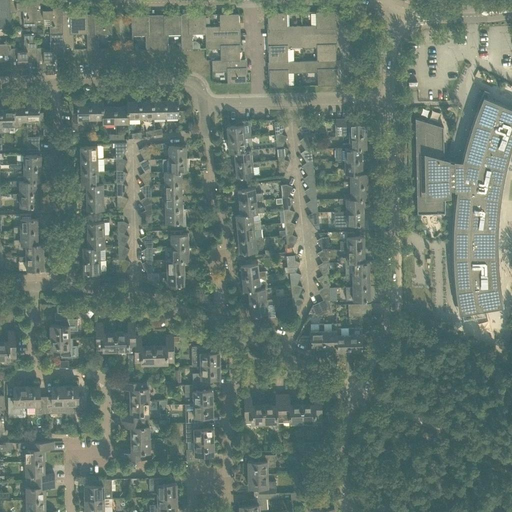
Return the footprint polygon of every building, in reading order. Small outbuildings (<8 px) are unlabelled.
[(0,0),(0,17),(10,17),(10,12),(9,12),(8,0),(0,0)] [(8,0),(9,12),(10,12),(17,12),(16,9),(22,9),(23,26),(31,26),(36,26),(36,21),(35,0),(26,1),(26,0),(8,0)] [(52,4),(44,4),(43,0),(35,0),(36,21),(43,20),(43,18),(49,18),(49,34),(62,33),(62,12),(62,8),(52,8),(52,4)] [(69,12),(62,12),(62,33),(63,49),(74,49),(73,33),(86,33),(87,33),(86,16),(87,16),(86,10),(69,11),(69,12)] [(316,25),(301,25),(302,37),(334,36),(334,28),(335,28),(335,11),(315,11),(316,25)] [(302,37),(301,25),(287,26),(286,12),(267,13),(268,30),(269,30),(269,37),(302,37)] [(220,26),(205,26),(206,33),(205,33),(205,37),(238,37),(238,29),(239,29),(238,13),(219,14),(220,26)] [(94,16),(87,16),(86,16),(87,33),(86,33),(87,49),(98,48),(98,34),(112,33),(111,14),(94,15),(94,16)] [(205,14),(188,14),(188,16),(181,16),(181,15),(180,15),(181,34),(180,34),(181,49),(192,48),(192,34),(205,33),(206,33),(205,26),(205,14)] [(157,49),(156,17),(148,17),(148,15),(131,16),(131,35),(145,35),(146,50),(157,49)] [(181,34),(180,15),(163,15),(163,16),(156,17),(157,49),(168,49),(167,34),(180,34),(181,34)] [(0,28),(10,28),(10,17),(0,17),(0,28)] [(43,47),(36,47),(37,69),(45,69),(45,63),(54,63),(53,58),(63,58),(63,49),(62,33),(49,34),(50,50),(43,50),(43,47)] [(10,55),(10,70),(19,70),(19,66),(28,65),(28,60),(31,60),(31,61),(37,61),(36,58),(36,48),(36,34),(31,34),(23,34),(23,51),(17,51),(17,48),(10,48),(10,55)] [(334,43),(334,36),(302,37),(302,48),(316,47),(317,60),(334,60),(336,60),(335,43),(334,43)] [(238,37),(205,37),(205,48),(205,49),(220,48),(220,60),(240,59),(239,44),(238,44),(238,37)] [(302,37),(269,37),(269,45),(268,45),(269,62),(270,62),(288,61),(288,60),(287,48),(302,48),(302,37)] [(0,57),(2,57),(2,55),(10,55),(10,48),(10,43),(0,43),(0,57)] [(244,59),(240,59),(220,60),(212,60),(212,71),(227,71),(227,83),(246,83),(246,67),(244,67),(244,59)] [(270,62),(270,69),(269,69),(269,87),(288,86),(288,72),(302,72),(302,60),(288,60),(288,61),(270,62)] [(317,60),(302,60),(302,72),(317,72),(317,85),(336,85),(336,68),(335,68),(334,60),(317,60)] [(444,196),(449,196),(450,197),(451,197),(450,189),(454,189),(454,190),(455,190),(455,189),(459,189),(457,208),(456,227),(455,247),(456,269),(458,291),(461,310),(499,304),(497,285),(495,266),(494,246),(495,224),(497,206),(500,186),(504,164),(510,144),(511,137),(511,108),(486,98),(489,91),(484,89),(481,97),(478,103),(475,110),(476,110),(480,111),(474,126),(468,146),(464,164),(455,161),(455,160),(454,160),(454,161),(450,160),(450,159),(449,159),(449,160),(444,159),(443,126),(415,118),(417,213),(445,212),(444,196)] [(178,117),(179,122),(185,122),(184,110),(178,110),(178,99),(165,100),(165,117),(178,117)] [(139,100),(127,100),(127,105),(128,118),(140,117),(139,100)] [(152,100),(139,100),(140,117),(153,117),(152,100)] [(165,100),(152,100),(153,117),(165,117),(165,100)] [(90,119),(90,101),(77,102),(77,113),(71,113),(71,125),(77,125),(77,119),(90,119)] [(102,106),(103,106),(103,101),(90,101),(90,119),(102,119),(103,119),(102,106)] [(26,120),(26,103),(13,103),(13,108),(14,127),(18,127),(18,120),(26,120)] [(26,120),(26,127),(31,127),(31,120),(39,120),(39,119),(42,119),(42,112),(39,112),(39,103),(26,103),(26,120)] [(103,119),(102,119),(102,123),(115,123),(115,105),(103,106),(102,106),(103,119)] [(127,105),(115,105),(115,123),(128,122),(128,118),(127,105)] [(13,108),(1,108),(2,125),(9,125),(9,132),(14,132),(14,127),(13,108)] [(434,109),(432,117),(440,119),(442,112),(434,109)] [(346,118),(335,119),(336,136),(349,135),(366,135),(365,122),(355,122),(352,120),(349,122),(348,122),(348,123),(346,123),(346,118)] [(315,119),(308,119),(308,124),(309,127),(309,128),(317,128),(317,119),(315,119)] [(275,134),(281,134),(285,123),(280,121),(274,122),(275,134)] [(251,137),(251,132),(244,133),(243,124),(226,126),(228,140),(251,137)] [(308,124),(302,124),(298,128),(304,137),(310,137),(309,134),(309,128),(309,127),(308,124)] [(281,134),(275,134),(276,147),(282,146),(287,136),(281,134)] [(366,135),(349,135),(349,143),(342,143),(342,148),(361,147),(361,148),(366,148),(366,135)] [(251,137),(228,140),(229,152),(234,152),(234,151),(252,149),(251,137)] [(310,137),(304,137),(299,140),(305,150),(311,149),(310,137)] [(116,158),(122,158),(127,148),(127,143),(115,143),(116,158)] [(97,158),(97,155),(97,145),(80,146),(80,159),(97,158)] [(162,158),(163,158),(187,158),(185,158),(185,145),(168,145),(168,158),(162,158)] [(150,159),(150,156),(150,146),(144,147),(138,150),(144,159),(150,159)] [(282,146),(276,147),(278,159),(284,159),(288,148),(282,146)] [(361,147),(342,148),(338,148),(335,148),(336,161),(345,161),(362,160),(361,148),(361,147)] [(257,149),(252,149),(234,151),(234,152),(235,163),(252,162),(252,161),(251,154),(258,153),(257,149)] [(311,149),(305,150),(300,153),(306,162),(312,162),(311,149)] [(23,155),(23,160),(16,160),(16,163),(9,163),(10,168),(17,168),(23,168),(41,167),(40,154),(23,155)] [(97,158),(80,159),(81,171),(98,171),(104,171),(103,158),(97,158)] [(127,160),(122,158),(116,158),(116,170),(122,170),(127,160)] [(187,158),(163,158),(162,158),(163,171),(159,171),(169,171),(181,171),(186,171),(186,170),(188,170),(188,163),(186,163),(185,158),(187,158)] [(150,159),(144,159),(139,162),(144,172),(150,171),(150,159)] [(284,159),(278,159),(279,172),(285,171),(289,161),(284,159)] [(345,161),(345,168),(338,168),(338,174),(345,174),(350,174),(350,173),(362,173),(362,172),(362,160),(345,161)] [(258,161),(252,161),(252,162),(235,163),(236,177),(253,175),(252,167),(259,166),(258,161)] [(312,162),(306,162),(301,165),(308,175),(314,174),(312,162)] [(23,168),(24,175),(17,175),(17,180),(17,181),(36,180),(36,181),(41,181),(41,167),(23,168)] [(127,173),(122,170),(116,170),(116,183),(122,183),(127,173)] [(98,171),(81,171),(81,184),(98,183),(98,171)] [(150,171),(144,172),(139,175),(145,184),(151,184),(150,171)] [(159,184),(183,183),(181,183),(181,171),(169,171),(159,171),(164,171),(164,184),(159,184)] [(350,173),(350,174),(350,181),(343,182),(343,186),(350,186),(350,185),(367,185),(367,172),(362,172),(362,173),(350,173)] [(314,174),(308,175),(303,178),(309,187),(315,187),(314,174)] [(17,181),(17,180),(12,180),(13,185),(19,185),(19,193),(36,193),(36,181),(36,180),(17,181)] [(103,183),(98,183),(81,184),(86,184),(86,196),(103,196),(103,183)] [(122,183),(116,183),(117,196),(123,195),(128,186),(122,183)] [(183,183),(159,184),(164,184),(165,196),(160,196),(182,196),(181,184),(183,184),(183,183)] [(151,184),(145,184),(139,187),(145,197),(151,197),(151,184)] [(286,184),(280,185),(281,197),(288,196),(292,186),(286,184)] [(350,185),(350,186),(350,194),(343,194),(343,198),(363,198),(367,198),(367,185),(350,185)] [(255,187),(238,188),(239,202),(256,200),(263,200),(262,193),(255,193),(255,187)] [(315,187),(309,187),(304,191),(310,200),(316,199),(315,187)] [(19,193),(13,193),(13,198),(19,198),(20,206),(37,206),(36,193),(19,193)] [(128,198),(123,195),(117,196),(117,208),(123,208),(128,198)] [(103,196),(86,196),(86,209),(103,209),(103,196)] [(182,196),(160,196),(160,197),(165,197),(165,209),(160,209),(182,209),(182,208),(182,196)] [(288,196),(281,197),(283,210),(289,209),(293,199),(288,196)] [(151,197),(145,197),(140,200),(145,209),(151,209),(151,197)] [(343,198),(339,198),(339,203),(345,203),(346,210),(346,211),(363,211),(363,198),(343,198)] [(316,199),(310,200),(305,203),(311,212),(317,212),(316,199)] [(257,208),(256,200),(239,202),(240,213),(240,214),(252,213),(257,213),(257,212),(264,212),(264,207),(257,208)] [(182,209),(160,209),(165,209),(165,222),(174,222),(174,226),(182,226),(182,222),(185,222),(185,209),(186,209),(186,208),(182,208),(182,209)] [(151,209),(145,209),(140,213),(146,222),(152,222),(151,209)] [(289,209),(283,210),(284,222),(290,222),(294,211),(289,209)] [(339,211),(334,211),(334,226),(346,226),(346,224),(363,223),(363,211),(346,211),(346,210),(339,211)] [(317,212),(311,212),(306,215),(313,225),(319,224),(317,212)] [(240,214),(240,213),(235,214),(237,227),(260,225),(260,220),(253,221),(252,213),(240,214)] [(20,231),(37,231),(37,218),(31,218),(31,214),(20,214),(20,227),(14,227),(14,232),(20,232),(20,231)] [(104,234),(104,221),(87,221),(87,234),(104,234)] [(118,234),(124,233),(129,224),(123,221),(117,221),(118,234)] [(296,224),(290,222),(284,222),(285,235),(291,234),(296,224)] [(260,225),(237,227),(238,239),(255,238),(255,237),(262,237),(260,225)] [(175,230),(175,234),(170,234),(171,247),(188,246),(187,229),(175,230)] [(20,231),(20,232),(20,239),(14,239),(14,244),(19,244),(38,243),(37,231),(20,231)] [(346,241),(340,241),(340,249),(347,249),(364,248),(363,235),(354,236),(354,232),(346,232),(346,241)] [(129,236),(124,233),(118,234),(118,246),(124,246),(129,236)] [(84,238),(84,246),(87,246),(87,247),(100,246),(100,247),(104,247),(104,234),(87,234),(87,238),(84,238)] [(291,234),(285,235),(287,247),(293,246),(297,236),(291,234)] [(152,247),(152,235),(146,235),(141,238),(146,247),(152,247)] [(262,237),(255,237),(255,238),(238,239),(239,252),(256,251),(256,249),(260,249),(263,246),(262,237)] [(321,237),(317,240),(322,249),(328,249),(328,241),(328,237),(324,237),(322,237),(321,237)] [(42,243),(38,243),(19,244),(19,248),(25,248),(26,256),(43,256),(42,243)] [(87,247),(87,246),(84,246),(82,246),(83,259),(100,259),(100,247),(100,246),(87,247)] [(129,249),(124,246),(118,246),(118,259),(124,259),(129,249)] [(188,246),(171,247),(171,259),(183,259),(183,260),(188,260),(188,246)] [(152,247),(146,247),(141,250),(146,260),(153,260),(152,247)] [(347,257),(340,257),(340,262),(352,262),(352,261),(364,261),(364,260),(364,249),(365,249),(365,248),(364,248),(347,249),(347,257)] [(328,249),(322,249),(317,252),(322,262),(328,262),(328,249)] [(43,256),(26,256),(19,256),(19,261),(26,261),(26,269),(43,269),(43,256)] [(100,262),(100,259),(83,259),(83,272),(100,272),(100,262)] [(124,259),(118,259),(118,271),(124,271),(129,261),(124,259)] [(171,259),(166,259),(166,272),(184,272),(183,260),(183,259),(171,259)] [(289,272),(295,272),(299,262),(294,259),(288,260),(289,272)] [(153,260),(146,260),(141,263),(147,273),(153,272),(153,260)] [(352,261),(352,262),(352,269),(345,269),(345,274),(369,274),(369,260),(364,260),(364,261),(352,261)] [(328,262),(322,262),(317,265),(323,275),(329,274),(328,262)] [(258,263),(250,263),(240,264),(242,277),(259,275),(259,276),(266,275),(265,270),(259,271),(258,263)] [(159,272),(153,272),(147,273),(147,280),(159,286),(159,272)] [(184,285),(184,272),(166,272),(167,285),(184,285)] [(295,272),(289,272),(290,285),(297,284),(301,274),(295,272)] [(329,274),(323,275),(317,278),(323,287),(329,287),(329,274)] [(369,274),(345,274),(345,279),(352,279),(352,286),(352,287),(369,286),(371,286),(369,286),(369,274)] [(259,275),(242,277),(243,290),(248,290),(248,289),(267,287),(266,275),(259,276),(259,275)] [(302,287),(297,284),(290,285),(292,297),(298,297),(302,287)] [(272,286),(267,287),(248,289),(248,290),(249,302),(266,300),(265,292),(272,292),(272,286)] [(352,286),(346,286),(346,300),(360,299),(370,299),(369,286),(352,287),(352,286)] [(329,287),(323,287),(318,290),(323,300),(329,300),(329,287)] [(303,299),(298,297),(292,297),(293,310),(299,309),(303,299)] [(266,300),(249,302),(249,303),(247,303),(248,310),(250,310),(250,315),(256,314),(257,318),(267,317),(267,313),(267,305),(274,304),(273,299),(266,300)] [(329,300),(323,300),(318,302),(323,313),(330,310),(329,300)] [(323,313),(318,302),(312,305),(309,311),(317,316),(318,315),(323,313)] [(50,325),(50,338),(69,338),(69,330),(77,330),(77,318),(68,318),(68,312),(55,312),(55,319),(64,318),(64,324),(50,325)] [(135,358),(135,335),(134,321),(127,321),(128,331),(115,332),(115,350),(128,350),(128,358),(135,358)] [(115,350),(115,332),(103,332),(103,322),(96,322),(96,349),(103,349),(103,350),(115,350)] [(324,330),(323,323),(318,323),(318,330),(310,330),(310,336),(301,336),(300,336),(298,341),(307,345),(307,347),(316,347),(316,349),(324,349),(324,348),(323,330),(324,330)] [(323,330),(324,348),(324,347),(336,347),(336,328),(336,323),(331,323),(331,330),(323,330)] [(336,328),(336,347),(336,351),(349,351),(349,352),(348,334),(341,334),(340,327),(336,328)] [(353,327),(348,327),(348,334),(349,352),(349,351),(362,351),(362,340),(364,340),(364,334),(361,334),(353,334),(353,327)] [(8,340),(0,340),(0,358),(7,359),(8,362),(15,362),(15,357),(16,357),(15,330),(8,330),(8,340)] [(173,343),(173,341),(173,335),(173,334),(166,334),(166,344),(154,345),(154,363),(167,363),(167,362),(173,362),(173,344),(173,343)] [(141,335),(135,335),(135,358),(135,363),(141,363),(141,364),(154,363),(154,345),(141,345),(141,335)] [(69,338),(50,338),(50,351),(65,351),(65,357),(78,357),(78,345),(72,345),(72,338),(69,338)] [(200,365),(219,364),(219,351),(205,352),(205,345),(192,346),(192,365),(200,365)] [(219,364),(200,365),(200,372),(192,372),(192,384),(197,384),(205,384),(205,378),(220,377),(219,364)] [(135,381),(130,381),(128,381),(120,382),(120,388),(130,388),(130,401),(149,400),(148,387),(147,387),(147,381),(135,381)] [(192,384),(184,384),(185,396),(192,396),(192,403),(212,403),(212,389),(197,390),(197,384),(192,384)] [(46,413),(46,399),(40,400),(40,385),(26,386),(27,405),(27,413),(34,413),(46,413)] [(52,399),(46,399),(46,413),(58,412),(57,404),(65,404),(64,385),(51,385),(52,399)] [(78,385),(64,385),(65,404),(72,404),(72,412),(84,412),(84,398),(78,399),(78,385)] [(27,405),(26,386),(13,386),(14,400),(8,401),(8,414),(20,413),(20,405),(27,405)] [(302,421),(307,421),(315,421),(315,420),(321,420),(320,393),(314,393),(314,403),(301,403),(302,421)] [(264,422),(263,404),(251,404),(251,394),(244,395),(245,422),(251,422),(251,423),(264,422)] [(283,421),(282,394),(276,394),(276,404),(263,404),(264,422),(277,422),(277,421),(283,421)] [(302,421),(301,403),(289,403),(289,394),(282,394),(283,421),(289,421),(289,422),(302,421)] [(149,400),(130,401),(130,413),(121,413),(121,420),(148,419),(148,413),(149,413),(149,400)] [(192,403),(185,403),(185,422),(198,422),(198,416),(212,416),(212,403),(192,403)] [(148,419),(121,420),(121,426),(131,426),(131,439),(149,438),(149,425),(148,425),(148,419)] [(198,428),(198,422),(185,422),(186,434),(186,441),(194,441),(213,441),(213,427),(198,428)] [(149,438),(131,439),(131,451),(121,451),(122,458),(149,457),(149,451),(150,451),(149,438)] [(53,441),(18,442),(18,450),(25,450),(26,461),(44,461),(43,448),(53,448),(53,441)] [(213,441),(194,441),(194,449),(186,449),(186,460),(199,460),(199,454),(213,454),(213,441)] [(275,454),(272,454),(262,454),(262,460),(248,461),(248,474),(267,473),(267,466),(275,465),(275,454)] [(44,461),(26,461),(26,473),(26,474),(27,474),(27,480),(54,479),(54,473),(44,473),(44,461)] [(267,473),(248,474),(248,487),(262,487),(263,493),(275,492),(275,480),(267,480),(267,473)] [(157,496),(176,496),(176,483),(162,483),(162,477),(149,477),(149,489),(157,489),(157,496)] [(84,498),(103,498),(103,491),(112,490),(111,478),(98,479),(98,485),(84,485),(84,498)] [(27,486),(26,486),(26,487),(26,499),(44,499),(44,486),(54,486),(54,479),(27,480),(27,486)] [(239,505),(239,511),(259,511),(259,509),(267,509),(266,498),(275,497),(275,492),(263,493),(263,497),(253,498),(253,504),(239,505)] [(176,496),(157,496),(157,504),(149,504),(149,511),(162,511),(162,510),(177,509),(176,496)] [(103,505),(103,498),(84,498),(85,511),(99,511),(98,511),(111,511),(112,505),(103,505)] [(44,499),(26,499),(27,511),(26,511),(27,511),(54,511),(55,511),(45,511),(44,499)]
